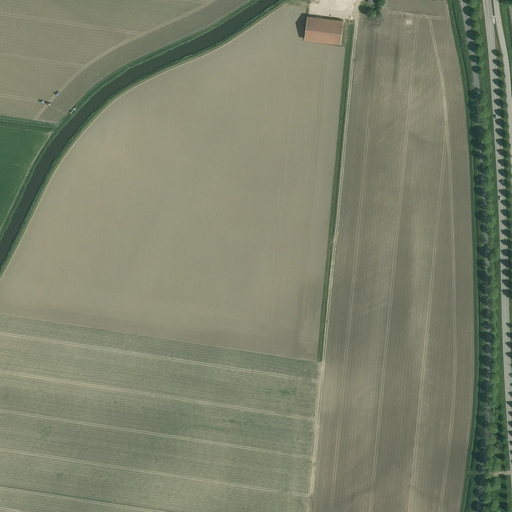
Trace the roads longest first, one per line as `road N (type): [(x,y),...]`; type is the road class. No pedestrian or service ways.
road 1 (secondary): [(511,433),(487,0)]
road 2 (unclassified): [(511,138),(495,0)]
